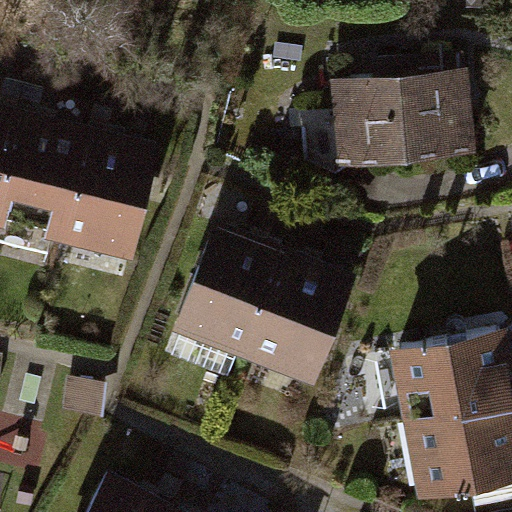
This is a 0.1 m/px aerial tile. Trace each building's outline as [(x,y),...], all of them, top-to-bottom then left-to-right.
[(485,64),(354,80),(364,162),(496,146),(485,64)] [(7,110),(0,107),(0,220),(136,256),(164,151),(107,136),(57,123),(7,110)] [(178,319),(249,347),(291,242),(264,231),(220,214),(178,319)] [(314,251),(291,242),(249,347),(322,376),(364,271),(314,251)] [(408,418),(511,401),(511,323),(396,343),(408,418)] [(511,401),(408,418),(420,490),(511,474),(511,401)] [(183,511),(158,498),(108,474),(88,511),(183,511)]
